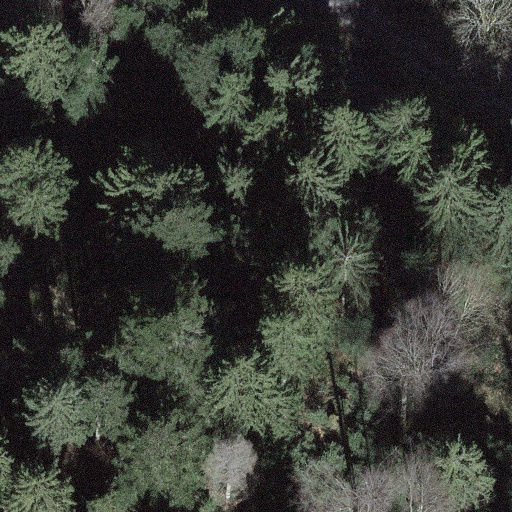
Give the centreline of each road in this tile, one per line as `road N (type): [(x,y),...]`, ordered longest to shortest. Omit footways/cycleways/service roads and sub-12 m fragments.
road 1 (unclassified): [(511,205),(368,97),(270,0)]
road 2 (track): [(511,117),(333,0)]
